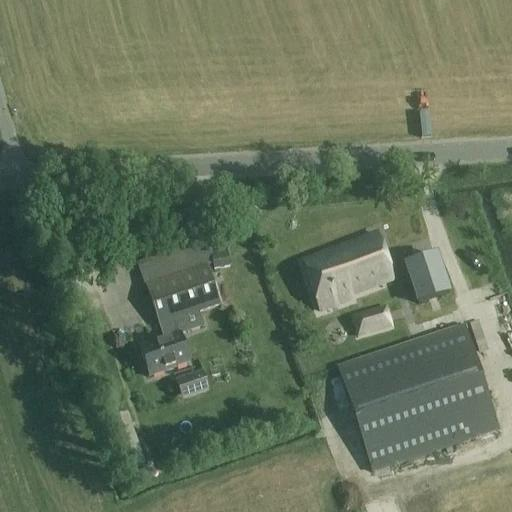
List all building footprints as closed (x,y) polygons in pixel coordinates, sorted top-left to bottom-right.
[(312,219),(287,225),(289,235),(315,229),(312,219)] [(450,295),(427,227),(394,237),(417,305),(450,295)] [(375,237),(301,265),(319,314),(351,301),(350,297),(392,281),(375,237)] [(202,248),(138,268),(159,328),(163,341),(139,349),(149,377),(189,364),(179,335),(175,323),(222,307),(208,267),(213,266),(214,270),(230,267),(225,247),(224,247),(223,242),(202,248)] [(386,307),(350,317),(350,320),(355,337),(356,339),(392,329),(386,307)] [(499,432),(464,326),(337,368),(372,474),(499,432)] [(181,402),(209,392),(202,372),(175,382),(181,402)] [(135,432),(118,437),(130,480),(148,475),(135,432)]
